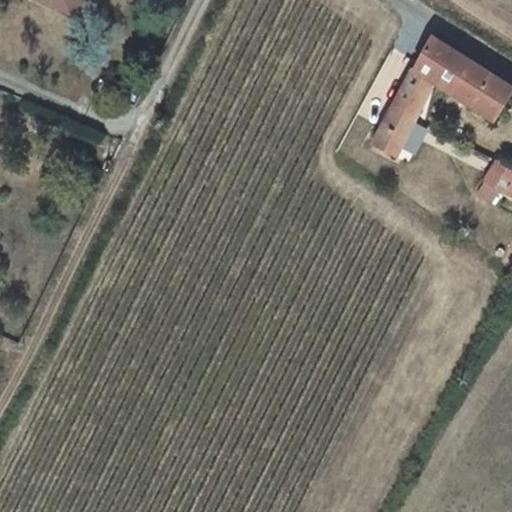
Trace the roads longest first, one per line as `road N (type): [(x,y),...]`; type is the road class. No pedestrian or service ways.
road 1 (track): [(206,0),(0,404)]
road 2 (unclassified): [(400,0),(511,70)]
